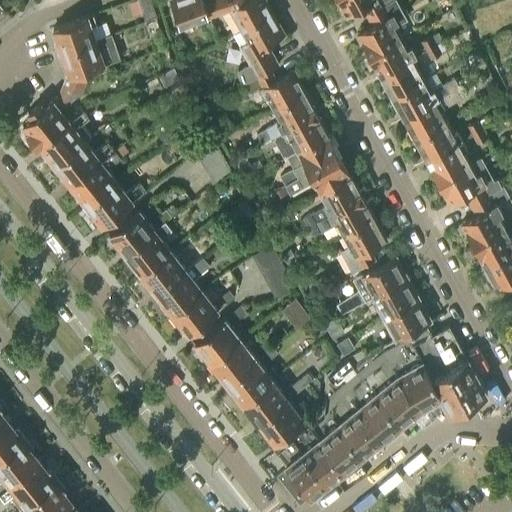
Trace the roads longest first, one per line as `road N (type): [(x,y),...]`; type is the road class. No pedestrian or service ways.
road 1 (residential): [(294,0),(511,394)]
road 2 (residential): [(273,511),(0,164)]
road 3 (tertiary): [(236,511),(0,210)]
road 4 (tertiary): [(0,285),(179,511)]
road 5 (residential): [(0,338),(135,511)]
road 6 (residential): [(511,423),(435,431),(331,511)]
